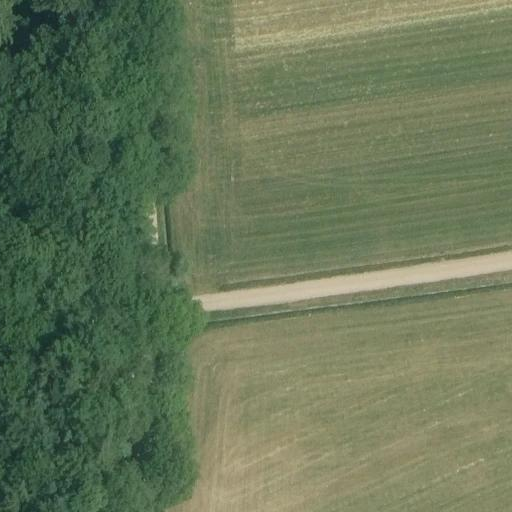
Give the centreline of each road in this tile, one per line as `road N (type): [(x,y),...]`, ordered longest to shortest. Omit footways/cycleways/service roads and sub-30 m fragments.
road 1 (track): [(511,265),(147,311)]
road 2 (track): [(147,311),(128,0)]
road 3 (track): [(136,511),(147,311)]
road 4 (track): [(0,341),(132,313)]
